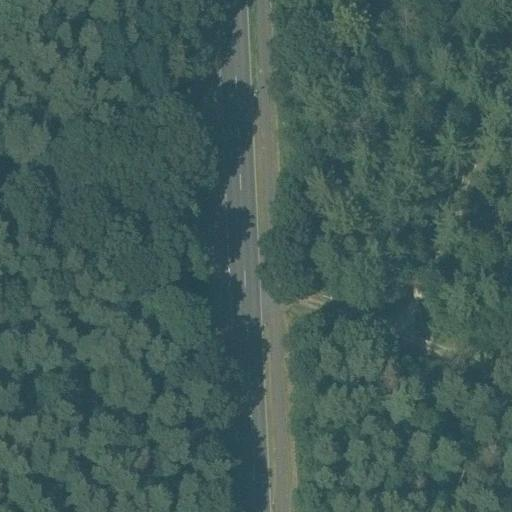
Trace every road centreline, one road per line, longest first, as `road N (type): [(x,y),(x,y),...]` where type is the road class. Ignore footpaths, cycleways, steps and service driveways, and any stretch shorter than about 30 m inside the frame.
road 1 (primary): [(257,511),(233,0)]
road 2 (track): [(272,304),(0,199)]
road 3 (track): [(417,356),(511,113)]
road 4 (track): [(417,356),(272,304)]
